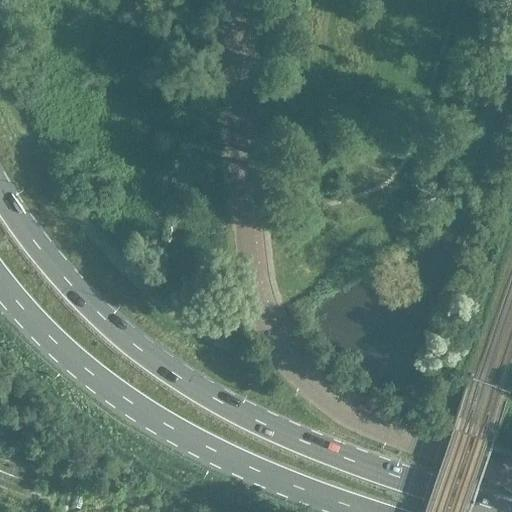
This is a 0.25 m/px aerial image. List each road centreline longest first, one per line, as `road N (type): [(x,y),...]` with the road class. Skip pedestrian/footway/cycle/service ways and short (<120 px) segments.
road 1 (tertiary): [(511,472),(368,423),(315,384),(282,339),(260,258),(233,0)]
road 2 (primary): [(503,511),(282,433),(153,360),(82,296),(0,191)]
road 3 (primary): [(0,285),(118,396),(215,452),(374,511)]
